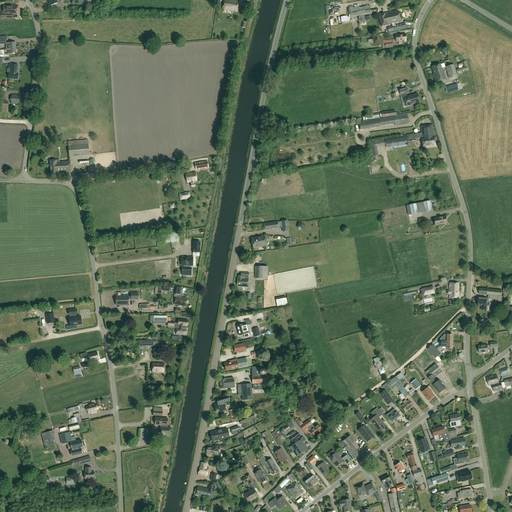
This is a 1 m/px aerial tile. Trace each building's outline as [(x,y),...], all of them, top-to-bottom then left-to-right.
[(238,12),(240,2),(226,0),(223,0),(222,9),(238,12)] [(16,15),(16,5),(4,5),(4,10),(2,10),(2,14),(1,14),(1,19),(13,19),(13,15),(16,15)] [(350,18),(379,13),(378,9),(370,10),(370,6),(348,9),(350,18)] [(387,25),(401,22),(398,11),(384,14),(378,15),(380,24),(381,27),(387,26),(387,25)] [(406,29),(404,23),(387,27),(388,30),(384,31),(385,33),(394,31),(394,32),(406,29)] [(405,34),(395,35),(396,39),(382,41),(383,49),(393,48),(392,45),(397,45),(402,44),(402,42),(406,42),(405,34)] [(9,54),(16,53),(16,43),(6,43),(6,50),(9,50),(9,54)] [(8,79),(18,80),(18,74),(17,74),(18,65),(9,64),(9,69),(5,68),(4,73),(7,73),(7,75),(8,75),(8,79)] [(433,75),(436,83),(446,79),(443,72),(447,71),(449,78),(457,76),(453,65),(442,69),(440,64),(431,67),(434,74),(433,75)] [(457,84),(445,88),(446,93),(458,89),(457,84)] [(400,95),(400,98),(404,97),(407,106),(420,103),(417,94),(406,97),(406,94),(408,93),(407,88),(398,90),(400,95)] [(20,104),(21,96),(12,95),(11,104),(20,104)] [(380,126),(395,124),(395,125),(417,122),(415,113),(379,119),(359,122),(360,130),(380,127),(380,126)] [(432,125),(421,127),(422,137),(429,136),(430,138),(431,138),(434,138),(432,125)] [(385,139),(386,146),(386,148),(408,144),(408,142),(407,135),(385,139)] [(429,136),(422,137),(422,139),(422,140),(423,146),(435,145),(434,138),(431,138),(430,138),(429,136)] [(69,157),(89,155),(88,140),(68,142),(69,157)] [(50,161),(51,175),(57,174),(57,173),(71,172),(70,161),(56,162),(56,161),(50,161)] [(195,163),(196,170),(208,168),(207,161),(195,163)] [(195,173),(186,175),(187,183),(191,182),(191,184),(191,187),(195,187),(194,184),(194,182),(197,181),(195,173)] [(430,201),(423,202),(425,212),(432,210),(430,201)] [(418,213),(417,203),(409,205),(411,214),(411,215),(418,213)] [(434,219),(435,226),(439,226),(439,225),(446,224),(446,222),(447,222),(446,220),(445,217),(438,218),(436,219),(436,218),(434,219)] [(279,227),(278,222),(274,222),(264,224),(265,231),(279,228),(279,227)] [(179,241),(178,231),(169,233),(171,243),(179,241)] [(264,237),(252,239),(253,248),(266,246),(264,237)] [(255,259),(255,279),(268,279),(268,267),(260,267),(260,256),(257,256),(256,259),(255,259)] [(193,266),(193,258),(182,257),(182,266),(193,266)] [(238,276),(237,287),(247,287),(248,279),(248,277),(249,277),(249,273),(241,273),(241,276),(238,276)] [(458,299),(458,283),(449,283),(449,290),(448,290),(448,294),(449,294),(449,299),(458,299)] [(433,287),(422,289),(420,290),(421,295),(423,295),(423,296),(434,293),(433,287)] [(181,298),(181,295),(182,289),(178,288),(177,294),(177,297),(176,297),(175,305),(185,306),(186,299),(181,298)] [(502,291),(480,288),(479,294),(490,295),(490,299),(496,300),(496,301),(502,302),(502,296),(501,296),(502,291)] [(116,305),(128,305),(128,297),(116,297),(116,305)] [(479,298),(478,306),(482,306),(482,310),(486,310),(486,306),(490,307),(490,303),(488,303),(488,299),(479,298)] [(77,314),(76,309),(68,310),(69,315),(70,315),(70,318),(69,318),(70,326),(82,324),(80,316),(76,317),(76,314),(77,314)] [(55,323),(54,313),(46,314),(47,324),(55,323)] [(187,328),(186,328),(187,321),(179,320),(179,324),(175,324),(175,323),(167,322),(167,326),(177,327),(176,335),(179,335),(178,340),(184,341),(185,336),(186,336),(187,328)] [(249,336),(246,324),(241,325),(237,326),(239,335),(244,334),(244,337),(249,336)] [(261,335),(258,328),(252,329),(254,337),(261,335)] [(452,349),(452,335),(447,335),(447,338),(443,338),(441,338),(440,346),(446,347),(446,349),(452,349)] [(244,344),(234,346),(235,353),(245,351),(244,344)] [(427,349),(438,362),(440,360),(437,356),(440,354),(433,344),(427,349)] [(87,355),(86,353),(80,355),(81,359),(87,358),(88,361),(89,361),(90,362),(99,360),(97,352),(87,355)] [(383,370),(381,364),(381,363),(377,354),(371,356),(377,372),(383,370)] [(237,360),(237,361),(224,364),(226,371),(238,368),(238,369),(248,367),(246,358),(237,360)] [(441,361),(424,373),(433,385),(439,393),(445,388),(445,387),(444,385),(443,386),(439,380),(437,382),(434,378),(442,372),(439,369),(444,365),(441,361)] [(164,364),(153,363),(152,372),(164,373),(164,364)] [(252,368),(253,384),(253,390),(261,389),(261,384),(267,383),(267,376),(266,376),(265,375),(266,374),(266,371),(264,369),(261,369),(261,367),(252,368)] [(501,376),(510,373),(507,367),(499,370),(501,376)] [(501,382),(499,383),(497,375),(487,378),(488,382),(487,382),(487,384),(488,383),(489,386),(492,385),(494,392),(503,389),(501,382)] [(404,388),(395,376),(387,382),(394,391),(395,392),(398,389),(405,398),(409,395),(407,392),(409,394),(413,391),(412,389),(409,391),(407,388),(406,387),(404,388)] [(219,379),(221,389),(234,388),(233,378),(225,379),(225,378),(219,379)] [(411,383),(415,390),(421,386),(416,379),(413,381),(412,380),(409,382),(410,382),(409,383),(409,384),(411,383)] [(252,400),(251,384),(241,385),(242,401),(252,400)] [(421,392),(428,401),(434,396),(428,387),(425,389),(422,390),(423,391),(421,392)] [(393,401),(385,390),(380,394),(387,405),(392,402),(394,404),(395,404),(393,401)] [(99,400),(96,401),(97,405),(95,406),(95,404),(86,406),(88,414),(97,412),(96,407),(98,407),(101,407),(99,400)] [(401,407),(405,412),(413,406),(409,401),(407,402),(406,400),(403,402),(404,404),(401,407)] [(226,410),(224,403),(214,405),(216,412),(226,410)] [(83,404),(79,405),(79,406),(67,410),(68,413),(84,408),(83,404)] [(153,416),(162,416),(162,408),(154,408),(153,411),(153,416)] [(392,422),(400,416),(396,411),(394,408),(386,415),(388,417),(392,422)] [(365,420),(359,412),(355,415),(361,423),(365,420)] [(79,413),(73,415),(74,418),(71,418),(71,419),(68,420),(69,424),(81,421),(80,416),(79,413)] [(241,425),(255,418),(253,413),(238,420),(241,425)] [(461,421),(459,414),(449,416),(451,422),(449,423),(451,428),(460,426),(461,424),(460,421),(461,421)] [(377,415),(370,421),(379,433),(385,428),(379,421),(380,420),(377,415)] [(160,435),(170,436),(171,427),(167,427),(166,427),(167,426),(168,419),(155,418),(155,425),(161,426),(160,435)] [(322,430),(318,424),(314,427),(312,424),(309,420),(299,427),(305,435),(307,433),(306,431),(308,429),(314,436),(322,430)] [(241,433),(238,425),(230,428),(233,435),(241,433)] [(367,427),(365,425),(358,430),(367,442),(373,437),(366,428),(367,427)] [(444,431),(443,426),(431,430),(433,437),(438,435),(439,439),(443,438),(444,442),(450,440),(447,430),(444,431)] [(148,429),(140,429),(139,438),(148,438),(148,429)] [(212,442),(230,438),(228,429),(211,433),(212,442)] [(46,433),(49,444),(55,443),(52,431),(46,433)] [(271,433),(279,447),(282,444),(275,431),(271,433)] [(61,436),(62,444),(72,442),(71,436),(70,433),(61,436)] [(347,464),(360,454),(352,445),(351,444),(355,441),(350,435),(348,434),(345,436),(346,438),(342,442),(346,446),(345,446),(342,442),(338,445),(340,448),(341,447),(342,449),(343,449),(347,455),(342,459),(347,464)] [(290,438),(289,438),(291,442),(293,441),(294,444),(289,448),(296,457),(307,449),(303,442),(305,441),(303,437),(300,439),(301,440),(298,441),(294,435),(290,438)] [(418,441),(421,453),(428,451),(427,448),(429,447),(428,443),(426,444),(424,439),(418,441)] [(465,445),(464,439),(450,441),(451,448),(455,447),(456,450),(462,449),(461,446),(465,445)] [(71,456),(82,453),(81,449),(79,450),(78,448),(83,447),(81,440),(70,443),(72,450),(73,449),(73,451),(70,452),(71,456)] [(211,448),(208,447),(206,453),(214,455),(214,454),(217,455),(218,453),(220,453),(221,449),(219,448),(220,446),(215,445),(211,448)] [(281,449),(275,452),(281,463),(287,459),(281,449)] [(249,463),(246,456),(245,456),(243,453),(240,455),(242,458),(246,465),(249,463)] [(342,461),(336,453),(329,458),(336,466),(342,461)] [(408,459),(412,469),(417,468),(413,457),(412,453),(406,455),(408,459)] [(468,461),(467,454),(457,456),(457,458),(453,459),(454,465),(465,463),(464,461),(468,461)] [(79,465),(91,461),(90,456),(78,459),(79,465)] [(265,465),(270,473),(271,473),(272,474),(273,475),(274,474),(275,473),(274,471),(277,469),(272,461),(271,459),(267,462),(263,456),(259,459),(263,466),(265,465)] [(311,464),(316,460),(313,456),(307,460),(311,464)] [(317,467),(324,476),(329,472),(325,465),(326,464),(324,462),(317,467)] [(201,467),(200,467),(198,475),(207,476),(208,468),(206,468),(207,464),(201,463),(201,467)] [(312,469),(308,463),(304,466),(309,472),(312,469)] [(399,473),(405,469),(400,463),(395,466),(399,473)] [(91,468),(85,468),(85,472),(85,479),(95,479),(94,472),(91,472),(91,471),(92,471),(91,468)] [(241,469),(223,479),(228,487),(231,485),(229,481),(243,473),(241,469)] [(261,481),(262,483),(266,480),(265,479),(266,478),(265,475),(266,475),(264,473),(263,473),(261,469),(254,473),(259,482),(261,481)] [(472,480),(470,471),(459,474),(461,483),(472,480)] [(296,479),(292,473),(288,476),(293,482),(296,479)] [(449,479),(447,473),(431,478),(433,485),(449,479)] [(250,485),(250,484),(254,482),(249,474),(241,479),(244,483),(248,481),(250,485)] [(304,482),(308,488),(317,481),(312,474),(310,476),(310,477),(304,482)] [(414,483),(411,474),(406,476),(407,478),(405,479),(406,482),(407,482),(408,485),(414,483)] [(388,475),(381,479),(383,483),(384,483),(387,489),(391,487),(390,485),(392,484),(388,475)] [(289,480),(287,478),(280,485),(280,486),(281,487),(282,487),(289,480)] [(208,489),(198,487),(196,495),(207,497),(213,499),(216,486),(209,484),(208,489)] [(363,484),(356,488),(360,496),(367,493),(368,495),(376,492),(372,484),(364,488),(363,484)] [(397,492),(405,489),(403,484),(395,486),(397,492)] [(303,492),(297,485),(294,487),(293,485),(287,489),(293,496),(295,494),(297,497),(303,492)] [(253,489),(243,495),(248,503),(258,497),(253,489)] [(398,511),(395,493),(396,493),(395,489),(391,490),(392,494),(388,494),(391,511),(398,511)] [(458,499),(472,497),(471,489),(462,491),(461,491),(461,493),(457,493),(458,499)] [(279,510),(288,504),(282,496),(277,500),(275,498),(269,503),(272,508),(276,505),(279,510)] [(343,507),(344,511),(346,511),(352,511),(349,500),(342,501),(339,502),(340,508),(343,507)]
